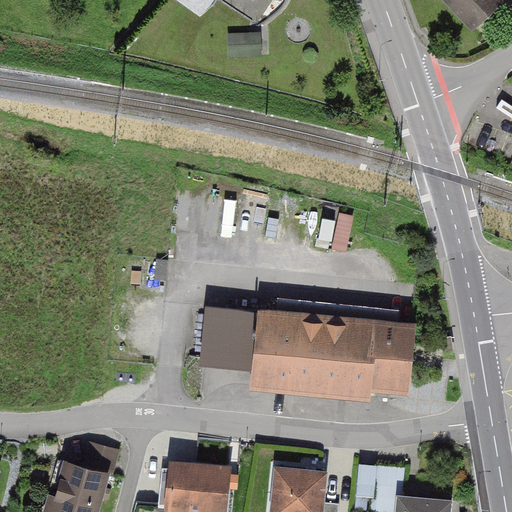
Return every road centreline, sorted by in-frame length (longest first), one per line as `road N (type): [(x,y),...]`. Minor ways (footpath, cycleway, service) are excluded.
road 1 (residential): [(0,424),(122,414),(358,437),(492,419)]
road 2 (tertiary): [(476,318),(420,103)]
